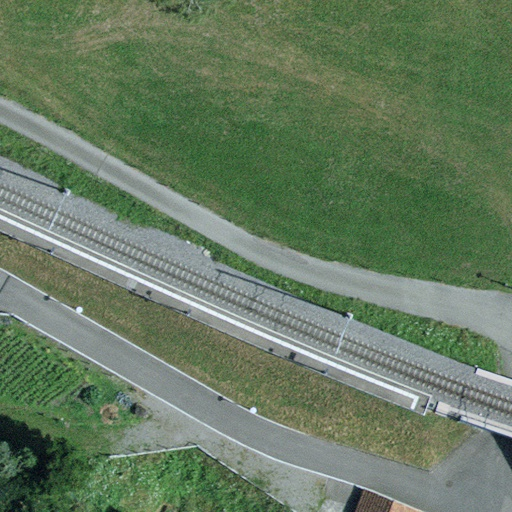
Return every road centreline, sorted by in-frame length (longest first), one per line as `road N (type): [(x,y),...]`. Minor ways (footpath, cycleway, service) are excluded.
road 1 (unclassified): [(0,114),(267,256),(511,337)]
road 2 (residential): [(480,507),(224,417),(0,287)]
road 3 (track): [(224,417),(125,426),(0,414)]
